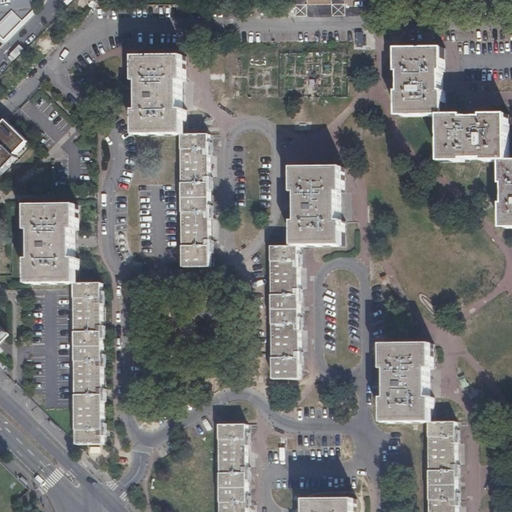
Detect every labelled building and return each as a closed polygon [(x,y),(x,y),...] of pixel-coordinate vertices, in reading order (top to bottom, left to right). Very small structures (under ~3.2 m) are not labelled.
[(35,11),(33,0),(0,0),(0,37),(5,42),(35,11)] [(511,160),(509,161),(508,115),(484,115),(484,117),(463,117),(463,115),(446,115),(445,91),(443,91),(443,71),(445,71),(445,49),(399,49),(399,71),(401,71),(401,91),(399,91),(399,116),(441,115),(442,161),(464,161),(464,159),(484,158),(484,161),(501,161),(501,183),(504,183),(504,204),(502,204),(502,228),(511,227),(511,160)] [(138,136),(184,136),(187,136),(187,111),(183,111),(183,83),(186,83),(186,58),(137,59),(137,83),(141,83),(141,111),(137,111),(138,136)] [(0,171),(28,142),(7,121),(0,127),(0,344),(10,335),(0,325),(0,171)] [(212,268),(212,254),(212,253),(208,253),(208,241),(211,242),(211,241),(211,219),(211,218),(208,218),(208,207),(211,207),(211,206),(211,191),(211,190),(208,190),(208,178),(211,178),(210,156),(207,156),(207,144),(210,144),(210,143),(210,136),(187,136),(184,136),(185,268),(212,268)] [(296,248),(300,248),(346,247),(345,223),(341,223),(340,194),(345,194),(345,169),(296,170),(296,194),(299,194),(300,224),(296,224),(296,248)] [(30,285),(77,285),(80,285),(79,260),(75,260),(75,232),(79,232),(79,206),(29,208),(29,232),(33,232),(33,261),(30,261),(30,285)] [(301,290),(300,268),(298,267),(298,256),(300,256),(300,248),(296,248),(273,248),(275,380),(302,379),(302,366),(302,365),(299,365),(299,353),(301,353),(301,331),(301,330),(298,330),(298,319),(301,319),(301,302),(298,302),(298,290),(300,290),(301,290)] [(105,445),(105,437),(104,436),(102,436),(102,425),(104,425),(104,402),(101,402),(101,391),(104,391),(104,390),(104,368),(101,368),(101,356),(104,356),(104,339),(101,338),(100,328),(104,328),(104,327),(104,305),(103,304),(100,304),(101,293),(103,293),(103,284),(80,285),(77,285),(79,446),(105,445)] [(431,423),(434,423),(434,399),(430,399),(430,370),(433,370),(433,345),(384,346),(384,371),(388,371),(388,400),(385,400),(385,424),(431,423)] [(231,380),(231,371),(221,371),(221,380),(231,380)] [(457,423),(434,423),(431,423),(431,511),(458,511),(459,507),(459,506),(455,506),(456,495),(458,495),(458,494),(458,478),(458,477),(455,477),(455,466),(458,466),(458,442),(458,441),(455,440),(455,432),(458,432),(458,431),(457,423)] [(248,511),(249,509),(246,509),(246,497),(249,498),(249,496),(249,481),(249,480),(246,480),(246,469),(248,469),(248,468),(248,446),(245,446),(245,434),(248,434),(248,426),(221,426),(222,511),(248,511)] [(356,511),(357,500),(307,500),(307,511),(356,511)]
